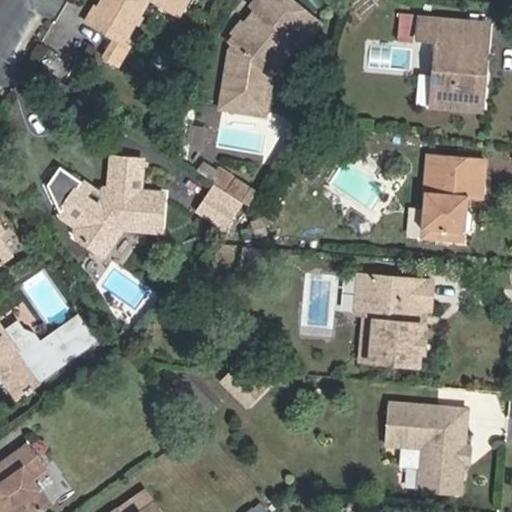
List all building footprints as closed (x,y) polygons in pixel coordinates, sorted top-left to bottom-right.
[(95,9),(86,24),(124,46),(150,1),(180,18),(190,0),(104,0),(98,11),(95,9)] [(272,76),(315,19),(290,0),(261,0),(253,11),(260,17),(250,31),(246,28),(237,39),(240,42),(235,50),(237,52),(232,58),(222,115),(268,123),(275,84),(278,80),(272,76)] [(473,41),(475,22),(424,17),(422,38),(433,39),(426,103),(478,108),(481,70),(489,70),(492,43),(473,41)] [(325,27),(315,19),(272,76),(278,80),(300,50),(305,54),(325,27)] [(494,23),(475,22),(473,41),(492,43),(494,23)] [(486,108),(489,70),(481,70),(478,108),(486,108)] [(50,106),(64,117),(80,98),(66,86),(50,106)] [(446,156),(428,154),(420,238),(464,242),(465,232),(470,228),(471,215),(467,210),(463,209),(464,196),(473,197),(463,181),(448,159),(446,156)] [(486,159),(446,156),(448,159),(463,181),(473,197),(483,198),(486,159)] [(143,163),(112,160),(111,177),(142,180),(143,163)] [(232,180),(220,172),(214,182),(225,189),(232,180)] [(111,177),(109,193),(140,195),(142,180),(111,177)] [(228,192),(236,197),(243,187),(235,182),(228,192)] [(236,197),(248,206),(255,196),(243,187),(236,197)] [(243,207),(215,189),(212,194),(239,212),(243,207)] [(109,193),(103,192),(99,199),(102,201),(97,208),(92,210),(76,233),(78,242),(104,259),(123,231),(161,234),(164,197),(140,195),(109,193)] [(239,212),(212,194),(199,213),(226,231),(239,212)] [(0,272),(23,256),(8,236),(16,231),(0,209),(0,272)] [(421,311),(428,308),(429,303),(436,304),(438,279),(365,272),(361,310),(373,311),(380,319),(376,358),(424,363),(427,326),(420,322),(421,311)] [(427,326),(428,308),(421,311),(420,322),(427,326)] [(23,322),(9,332),(21,347),(35,337),(44,350),(67,334),(69,337),(81,328),(79,326),(85,321),(81,316),(45,342),(40,334),(29,331),(23,322)] [(0,367),(22,397),(45,382),(100,342),(85,321),(79,326),(81,328),(69,337),(67,334),(44,350),(35,337),(21,347),(9,332),(0,319),(0,367)] [(468,463),(469,446),(472,410),(393,403),(390,443),(428,446),(424,491),(466,494),(468,463)] [(0,502),(6,511),(36,511),(49,503),(33,477),(45,468),(28,444),(0,463),(0,502)] [(476,447),(469,446),(468,463),(475,463),(476,447)] [(268,511),(260,502),(247,511),(268,511)] [(161,511),(155,503),(142,511),(122,511),(120,508),(113,511),(161,511)]
